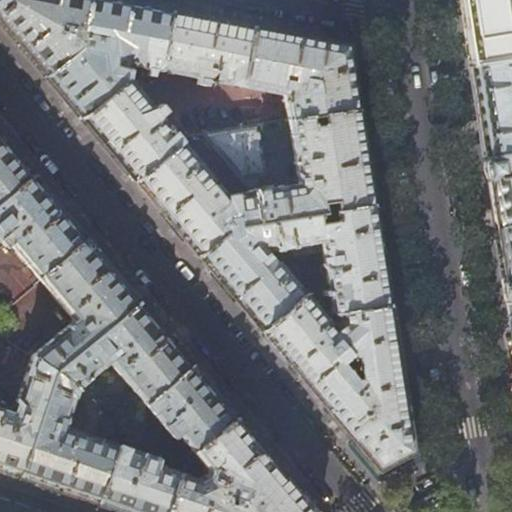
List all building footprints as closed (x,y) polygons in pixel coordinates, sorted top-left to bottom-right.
[(83,32),(88,0),(0,0),(0,21),(18,43),(46,76),(81,48),(83,32)] [(88,0),(83,32),(105,37),(102,52),(81,48),(46,76),(61,94),(81,117),(127,81),(127,79),(130,65),(159,71),(170,10),(130,2),(119,0),(88,0)] [(511,0),(466,0),(468,11),(477,65),(511,59),(511,0)] [(214,19),(170,10),(159,71),(198,79),(197,84),(205,86),(206,81),(235,86),(234,92),(239,93),(251,26),(214,19)] [(251,26),(239,93),(242,93),(243,88),(283,96),(287,120),(308,117),(319,115),(356,109),(351,75),(346,44),(302,36),(251,26)] [(511,59),(477,65),(469,66),(471,78),(477,113),(484,157),(511,152),(511,59)] [(127,81),(81,117),(109,151),(134,181),(181,142),(159,117),(165,111),(158,104),(152,109),(130,82),(127,81)] [(364,159),(356,109),(319,115),(321,125),(310,127),(308,117),(287,120),(297,184),(258,191),(255,177),(261,176),(263,171),(256,125),(245,127),(203,134),(204,136),(213,147),(251,192),(257,223),(274,220),(327,212),(325,203),(338,201),(339,210),(371,205),(364,159)] [(209,150),(213,147),(204,136),(200,139),(209,150)] [(5,144),(0,137),(0,201),(32,175),(5,144)] [(181,142),(134,181),(167,220),(197,256),(224,233),(219,226),(227,220),(237,218),(239,225),(257,223),(251,192),(227,197),(181,142)] [(511,152),(484,157),(490,193),(495,227),(511,224),(511,152)] [(58,207),(32,175),(0,201),(0,236),(2,235),(38,278),(85,239),(58,207)] [(379,253),(371,205),(339,210),(341,219),(328,221),(327,212),(274,220),(278,249),(290,247),(290,250),(295,255),(320,252),(331,314),(336,313),(387,305),(379,253)] [(278,249),(274,220),(257,223),(239,225),(240,234),(230,241),(224,233),(197,256),(226,290),(260,331),(304,294),(279,264),(277,262),(275,262),(266,251),(278,249)] [(511,224),(495,227),(500,261),(507,302),(511,301),(511,224)] [(113,273),(85,239),(38,278),(74,322),(32,358),(53,372),(138,302),(113,273)] [(336,313),(337,321),(331,326),(304,294),(260,331),(315,396),(334,418),(376,469),(411,452),(399,378),(387,305),(336,313)] [(163,332),(138,302),(53,372),(76,389),(77,388),(109,362),(144,405),(191,365),(163,332)] [(0,469),(18,475),(53,372),(32,358),(14,410),(0,404),(0,469)] [(215,393),(191,365),(144,405),(172,438),(175,438),(178,436),(193,453),(235,418),(215,393)] [(63,427),(76,389),(53,372),(18,475),(54,488),(96,502),(116,445),(63,427)] [(84,401),(95,409),(99,403),(88,395),(84,401)] [(207,469),(204,477),(196,480),(179,475),(165,511),(314,511),(275,466),(235,418),(193,453),(207,469)] [(132,425),(140,431),(150,437),(152,433),(134,420),(132,425)] [(109,433),(119,437),(122,427),(112,424),(109,433)] [(136,436),(140,431),(132,425),(130,424),(127,429),(136,436)] [(157,459),(116,445),(96,502),(125,511),(165,511),(179,475),(157,467),(158,461),(157,459)]
